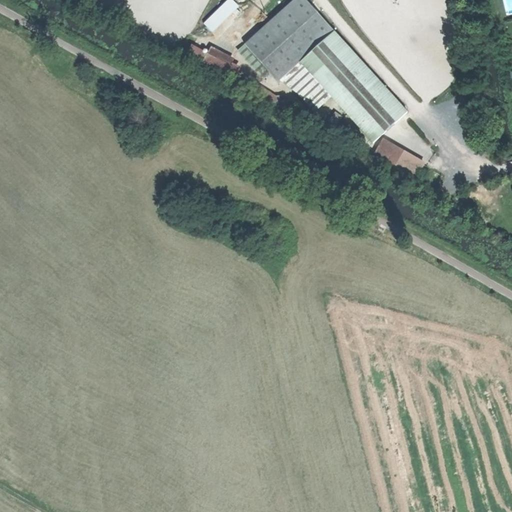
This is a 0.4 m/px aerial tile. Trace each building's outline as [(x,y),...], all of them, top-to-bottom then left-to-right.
[(232,0),(227,0),(203,23),(212,32),(239,6),(232,0)] [(296,0),(244,46),(278,84),(302,63),(335,34),(319,16),(304,0),(296,0)] [(404,113),(335,34),(302,63),(372,142),(404,113)] [(232,64),(235,58),(210,46),(207,53),(190,45),(185,55),(234,79),(240,67),(232,64)] [(415,181),(425,163),(382,138),(372,156),(415,181)]
